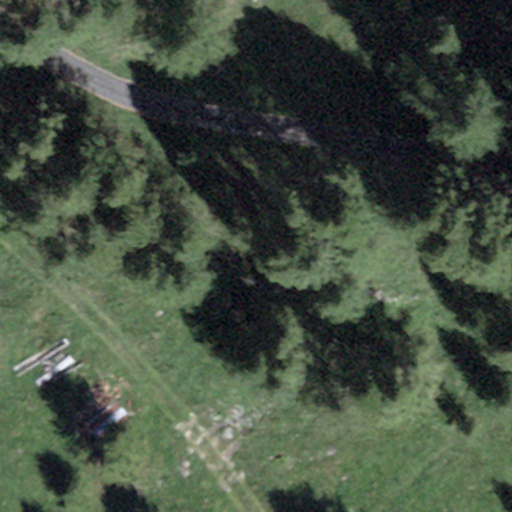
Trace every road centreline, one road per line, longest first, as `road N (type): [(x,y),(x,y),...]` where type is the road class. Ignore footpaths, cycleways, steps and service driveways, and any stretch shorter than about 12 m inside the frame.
road 1 (track): [(511,193),(442,159),(173,117),(0,20)]
road 2 (track): [(0,222),(51,270),(258,511)]
